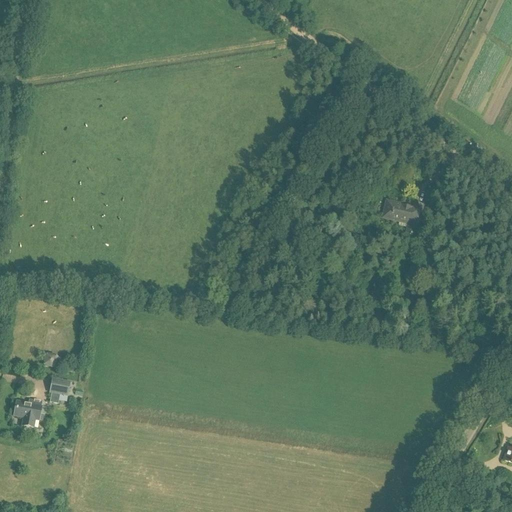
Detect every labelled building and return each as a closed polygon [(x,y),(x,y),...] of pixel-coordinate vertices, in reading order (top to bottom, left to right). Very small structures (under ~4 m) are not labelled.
[(407,191),(408,184),(398,182),(396,189),(407,191)] [(403,206),(387,202),(383,220),(401,224),(407,225),(405,234),(415,237),(422,207),(414,205),(413,207),(404,205),(403,206)] [(54,370),(55,369),(56,369),(57,359),(57,358),(57,357),(56,357),(46,355),(45,355),(44,356),(43,366),(43,367),(43,368),(54,370)] [(65,365),(64,373),(72,374),(73,367),(65,365)] [(71,390),(71,384),(70,384),(70,382),(51,379),(49,394),(51,395),(49,404),(58,405),(59,396),(67,398),(69,389),(71,390)] [(42,403),(29,400),(29,404),(17,402),(13,418),(22,419),(21,427),(34,430),(35,422),(39,423),(42,407),(41,406),(42,403)]
